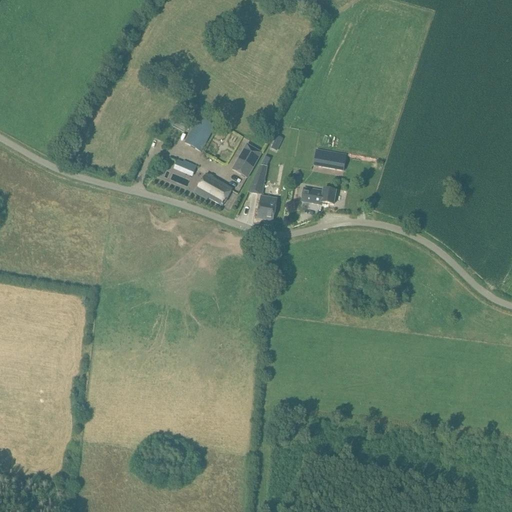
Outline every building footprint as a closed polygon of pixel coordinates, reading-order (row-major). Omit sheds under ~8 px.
[(190,102),(185,111),(186,112),(193,116),(197,109),(199,107),(190,102)] [(215,127),(199,119),(184,146),(200,155),(215,127)] [(271,149),(277,152),(283,139),(277,136),(271,149)] [(262,153),(247,145),(233,170),(248,178),(262,153)] [(317,150),(314,167),(344,172),(347,155),(317,150)] [(271,160),(265,157),(248,192),(262,195),(267,168),(271,160)] [(183,164),(177,161),(174,168),(186,174),(190,164),(184,161),(183,164)] [(206,174),(200,185),(195,193),(207,201),(208,199),(223,207),(233,190),(206,174)] [(306,174),(305,181),(325,184),(326,178),(306,174)] [(323,191),(304,188),(301,202),(322,206),(322,205),(326,206),(327,204),(334,206),(336,191),(323,189),(323,191)] [(273,222),(277,201),(277,200),(261,197),(257,219),(273,222)]
